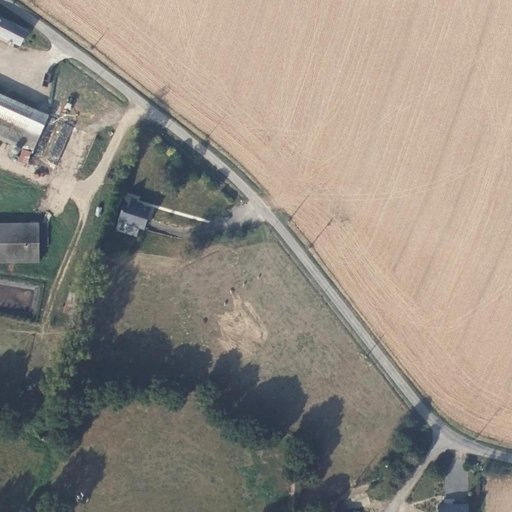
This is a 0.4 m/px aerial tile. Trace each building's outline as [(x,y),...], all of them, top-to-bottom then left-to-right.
[(0,40),(14,47),(20,32),(0,22),(0,40)] [(38,118),(0,101),(0,124),(30,137),(38,118)] [(48,160),(58,164),(72,125),(62,122),(48,160)] [(0,147),(22,156),(30,137),(0,124),(0,147)] [(118,199),(111,221),(136,230),(143,210),(128,205),(129,203),(118,199)] [(31,225),(0,224),(0,262),(32,262),(31,225)]
